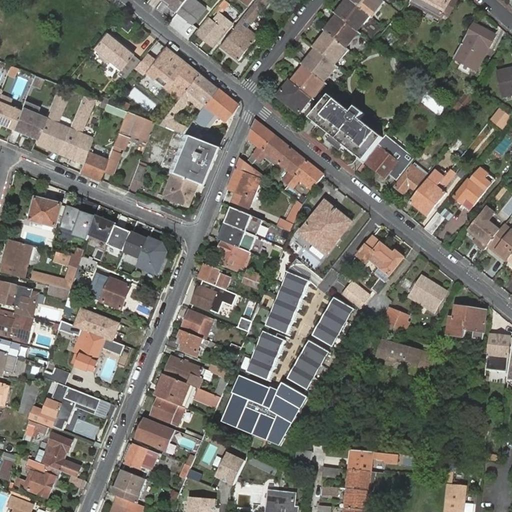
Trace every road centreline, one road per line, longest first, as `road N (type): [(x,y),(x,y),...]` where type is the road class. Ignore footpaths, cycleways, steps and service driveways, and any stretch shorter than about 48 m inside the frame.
road 1 (residential): [(511,313),(249,99)]
road 2 (residential): [(88,511),(200,235)]
road 3 (residential): [(200,235),(8,156)]
road 4 (residential): [(249,99),(124,0)]
road 5 (residential): [(200,235),(249,99)]
road 6 (residential): [(318,0),(249,99)]
